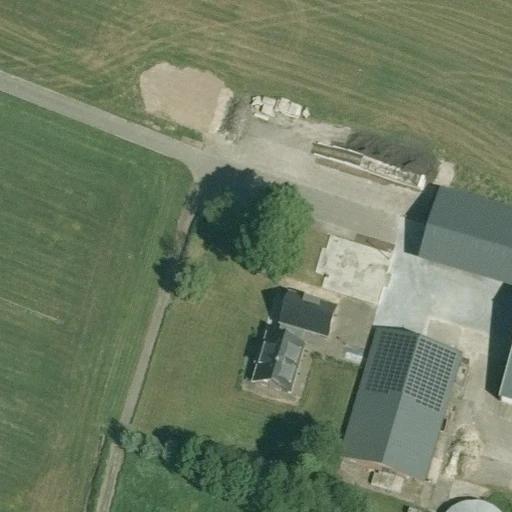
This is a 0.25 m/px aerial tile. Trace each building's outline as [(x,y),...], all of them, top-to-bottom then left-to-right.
[(511,213),(441,192),(425,246),(511,271),(511,213)] [(309,252),(300,250),(293,277),(331,286),(336,267),(330,265),(328,272),(320,270),(325,250),(310,246),(309,252)] [(370,269),(381,269),(381,248),(371,248),(370,269)] [(279,341),(268,338),(264,352),(260,351),(255,367),(259,368),(254,384),(289,394),(303,348),(296,347),(300,333),(325,340),(334,309),(288,296),(279,327),(283,328),(279,341)] [(339,459),(424,485),(462,356),(378,331),(339,459)] [(511,366),(501,403),(511,406),(511,366)]
